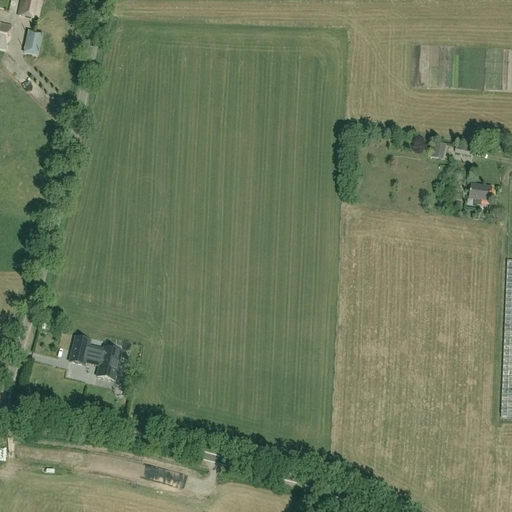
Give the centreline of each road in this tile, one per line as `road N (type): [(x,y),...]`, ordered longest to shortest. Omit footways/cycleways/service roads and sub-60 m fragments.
road 1 (unclassified): [(1,420),(80,130),(100,0)]
road 2 (unclassified): [(368,511),(242,466),(59,423),(1,420)]
